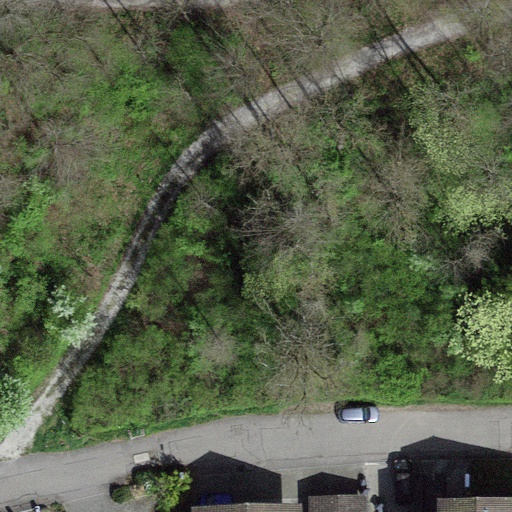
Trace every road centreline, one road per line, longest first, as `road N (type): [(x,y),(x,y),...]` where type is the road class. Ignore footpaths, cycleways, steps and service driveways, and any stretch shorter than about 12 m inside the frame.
road 1 (track): [(0,467),(73,368),(175,181),(219,130),(483,11),(511,7)]
road 2 (residential): [(0,486),(170,450),(338,435),(511,432)]
